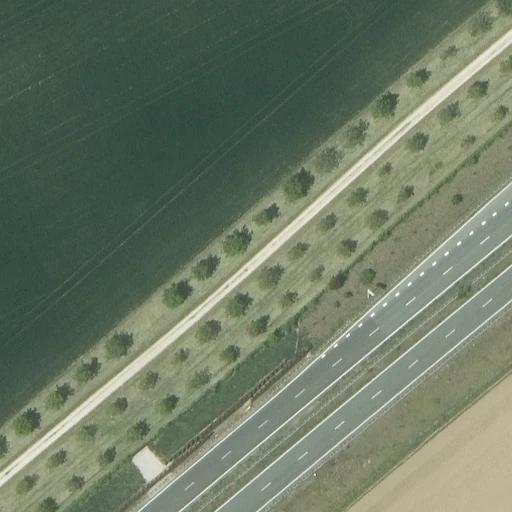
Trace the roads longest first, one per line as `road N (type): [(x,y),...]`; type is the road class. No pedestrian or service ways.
road 1 (track): [(0,483),(511,45)]
road 2 (trunk): [(511,216),(159,511)]
road 3 (trunk): [(237,511),(511,283)]
